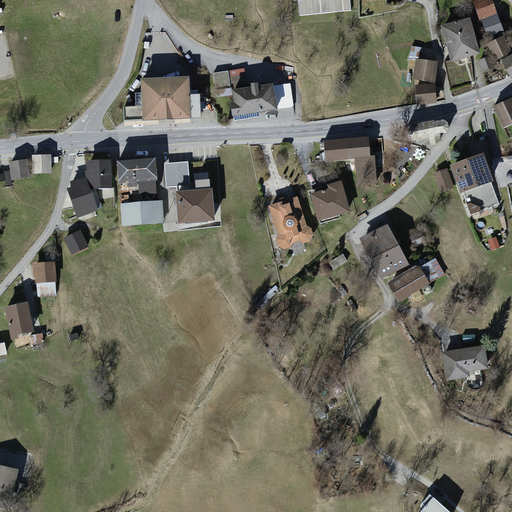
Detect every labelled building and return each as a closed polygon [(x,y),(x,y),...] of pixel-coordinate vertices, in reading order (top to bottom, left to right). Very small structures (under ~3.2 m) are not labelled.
[(350,0),(297,0),(299,16),(351,10),(350,0)] [(494,0),(472,0),(489,41),(507,33),(494,0)] [(472,18),(441,26),(450,61),(481,53),(472,18)] [(511,50),(505,36),(488,44),(496,61),(511,53),(511,50)] [(421,60),(422,100),(437,100),(436,83),(441,83),(441,59),(421,60)] [(487,62),(481,63),(483,75),(490,73),(487,62)] [(245,66),(210,70),(213,98),(231,96),(234,122),(295,115),(291,81),(247,86),(245,66)] [(190,77),(142,79),(143,119),(192,117),(190,77)] [(511,95),(491,106),(503,130),(511,126),(511,95)] [(451,126),(447,120),(443,118),(423,123),(429,144),(443,140),(441,134),(448,132),(451,126)] [(369,136),(321,140),(323,163),(356,161),(357,173),(375,171),(374,156),(370,156),(369,136)] [(53,152),(32,153),(33,173),(53,173),(53,152)] [(487,153),(453,165),(469,213),(500,203),(493,182),(496,181),(487,153)] [(157,158),(119,158),(119,194),(132,193),(132,189),(136,189),(137,196),(157,195),(157,158)] [(74,187),(69,189),(77,215),(103,208),(97,189),(114,188),(115,159),(88,161),(88,175),(73,181),(74,187)] [(29,160),(10,161),(11,179),(30,178),(29,160)] [(190,187),(190,163),(166,163),(166,187),(190,187)] [(447,167),(433,172),(441,192),(454,187),(447,167)] [(343,181),(308,191),(318,222),(352,212),(343,181)] [(215,190),(179,192),(181,223),(216,221),(215,190)] [(299,196),(270,205),(277,228),(279,234),(276,238),(276,245),(281,248),(288,248),(292,244),(301,241),(305,243),(311,241),(315,234),(312,226),(308,225),(299,196)] [(164,201),(120,201),(120,226),(164,225),(164,201)] [(389,224),(361,239),(382,280),(410,266),(389,224)] [(87,227),(64,238),(71,254),(95,243),(87,227)] [(447,273),(436,255),(389,283),(399,300),(447,273)] [(54,261),(33,263),(36,283),(56,281),(54,261)] [(35,301),(5,308),(13,341),(43,334),(35,301)] [(6,341),(0,342),(0,356),(9,355),(6,341)] [(484,346),(444,352),(448,379),(468,376),(467,370),(487,368),(484,346)] [(0,506),(13,509),(22,468),(0,463),(0,506)] [(448,511),(429,495),(422,503),(426,506),(420,511),(448,511)]
